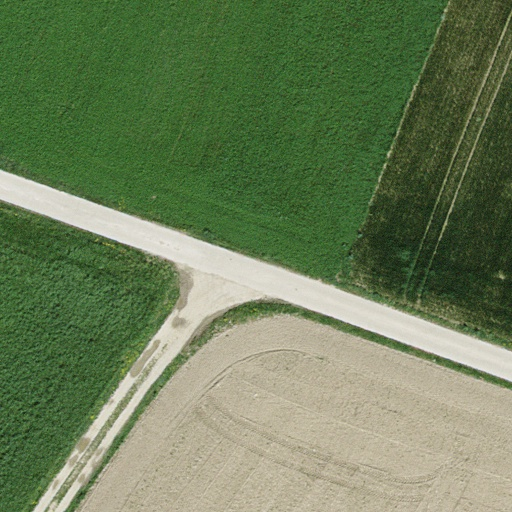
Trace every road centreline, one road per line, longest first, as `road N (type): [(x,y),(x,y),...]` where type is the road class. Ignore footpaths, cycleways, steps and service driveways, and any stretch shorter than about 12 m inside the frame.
road 1 (track): [(511,374),(0,190)]
road 2 (track): [(220,270),(56,511)]
